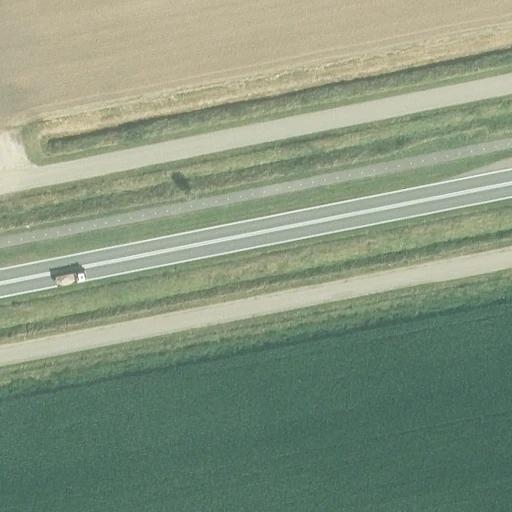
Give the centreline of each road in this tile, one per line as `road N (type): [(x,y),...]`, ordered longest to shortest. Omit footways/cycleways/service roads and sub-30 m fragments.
road 1 (unclassified): [(0,356),(511,256)]
road 2 (unclassified): [(0,185),(511,85)]
road 3 (trunk): [(0,279),(511,180)]
